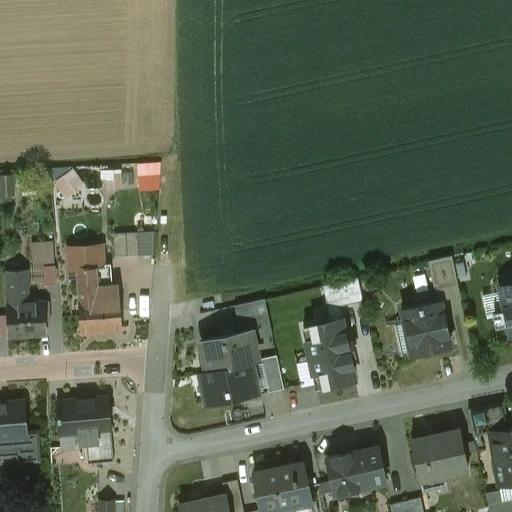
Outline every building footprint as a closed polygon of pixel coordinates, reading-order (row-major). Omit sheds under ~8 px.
[(73,170),(56,182),(66,196),(83,184),(73,170)] [(13,175),(0,175),(0,195),(14,195),(13,175)] [(154,176),(138,177),(139,190),(155,189),(154,176)] [(138,233),(139,256),(152,255),(154,232),(138,233)] [(115,234),(116,257),(139,256),(138,233),(115,234)] [(53,241),(32,243),(33,264),(55,263),(53,241)] [(70,269),(78,268),(78,267),(96,265),(98,286),(113,285),(112,275),(108,275),(107,266),(111,266),(111,264),(104,264),(103,245),(69,247),(70,269)] [(452,255),(428,261),(434,288),(458,283),(452,255)] [(78,267),(78,268),(80,299),(82,333),(122,331),(120,296),(119,284),(113,285),(98,286),(96,265),(78,267)] [(44,301),(29,302),(27,270),(5,272),(7,303),(7,304),(9,337),(46,335),(44,301)] [(323,285),(331,321),(342,319),(340,306),(364,301),(359,278),(323,285)] [(511,282),(499,285),(505,312),(499,313),(504,334),(509,333),(511,332),(511,282)] [(265,299),(235,306),(239,321),(256,318),(257,323),(270,321),(265,299)] [(402,308),(405,323),(407,322),(413,352),(411,353),(412,354),(451,346),(441,300),(438,301),(437,301),(402,308)] [(331,321),(303,327),(316,387),(356,379),(351,355),(355,354),(352,341),(347,342),(342,319),(331,321)] [(209,368),(209,370),(257,359),(251,330),(242,332),(241,332),(202,341),(203,342),(205,342),(211,368),(209,368)] [(250,362),(252,368),(263,365),(269,392),(284,389),(277,355),(257,359),(257,360),(250,362)] [(209,370),(202,371),(202,373),(205,372),(211,399),(208,400),(208,401),(257,391),(252,368),(250,362),(257,360),(257,359),(209,370)] [(108,396),(56,401),(59,433),(74,432),(75,440),(86,445),(87,462),(113,460),(108,396)] [(23,401),(0,403),(0,455),(15,455),(19,461),(38,459),(36,432),(25,433),(23,401)] [(503,401),(468,409),(473,435),(491,432),(491,431),(509,428),(503,401)] [(511,427),(509,428),(491,431),(491,432),(500,485),(511,482),(511,427)] [(459,428),(440,432),(440,433),(413,439),(412,438),(411,438),(420,480),(421,479),(421,478),(447,473),(447,474),(468,469),(459,428)] [(378,445),(326,456),(334,492),(386,482),(378,445)] [(303,461),(254,471),(261,508),(262,511),(268,509),(311,500),(303,461)] [(244,511),(237,479),(222,482),(224,494),(226,493),(229,511),(244,511)] [(500,490),(485,492),(488,503),(489,511),(511,511),(511,497),(502,500),(500,490)] [(224,494),(179,503),(180,511),(229,511),(226,493),(224,494)] [(423,511),(420,497),(405,500),(407,511),(423,511)] [(114,511),(114,500),(99,499),(98,511),(114,511)] [(407,511),(405,500),(390,504),(391,511),(407,511)]
